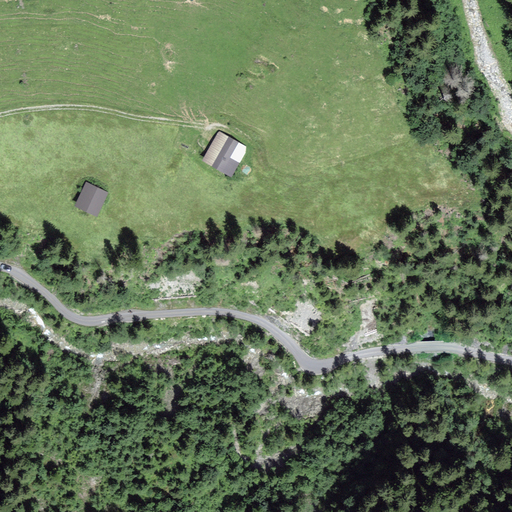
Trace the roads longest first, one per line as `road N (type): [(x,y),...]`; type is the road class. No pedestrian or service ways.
road 1 (unclassified): [(511,362),(437,348),(313,366),(255,317),(207,311),(87,322),(0,266)]
road 2 (track): [(0,117),(66,107),(223,127)]
